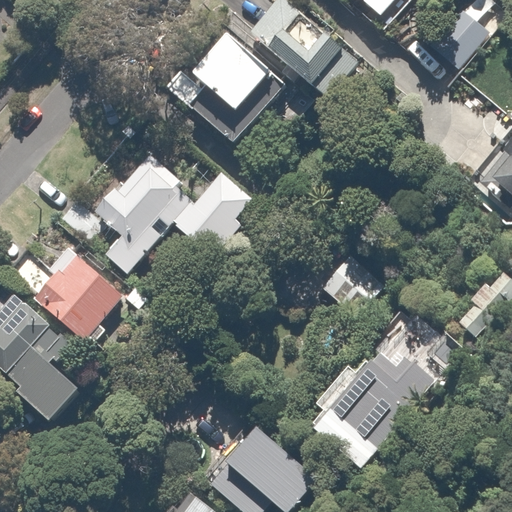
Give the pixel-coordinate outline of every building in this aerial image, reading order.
[(285,0),(276,0),(250,34),(327,103),(362,66),(285,0)] [(359,0),(391,28),(413,0),(359,0)] [(430,49),(460,73),(492,36),(461,12),(430,49)] [(285,86),(228,37),(173,93),(230,147),(285,86)] [(511,113),(453,180),(511,226),(511,113)] [(256,205),(222,175),(196,204),(177,188),(182,185),(153,157),(98,215),(108,226),(118,238),(105,254),(130,274),(172,228),(216,258),(247,229),(239,222),(256,205)] [(108,226),(78,202),(61,219),(95,242),(108,226)] [(363,248),(325,286),(363,324),(401,286),(363,248)] [(124,300),(70,250),(52,272),(28,253),(9,275),(88,340),(124,300)] [(511,279),(499,269),(453,322),(475,340),(511,298),(511,279)] [(69,346),(10,297),(0,306),(0,380),(51,427),(83,391),(56,363),(69,346)] [(322,415),(308,432),(358,472),(447,361),(429,341),(415,361),(403,355),(394,365),(380,355),(364,365),(355,376),(350,372),(317,409),(322,415)] [(250,426),(200,479),(240,511),(264,511),(271,504),(280,511),(289,511),(320,478),(250,426)] [(215,511),(188,493),(167,511),(215,511)]
